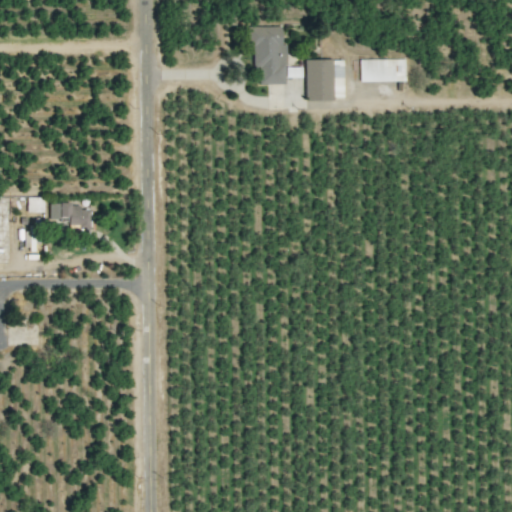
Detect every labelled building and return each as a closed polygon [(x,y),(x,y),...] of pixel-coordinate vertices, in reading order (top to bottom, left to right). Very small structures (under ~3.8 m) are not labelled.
[(280,26),(249,27),(250,68),(257,68),(257,85),(284,85),(284,44),(281,44),(280,26)] [(358,60),(358,82),(404,81),(404,59),(358,60)] [(342,60),(303,60),(303,99),(342,100),(342,60)] [(42,212),(42,197),(25,198),(25,212),(42,212)] [(47,204),(47,218),(66,218),(66,226),(88,226),(88,209),(78,209),(78,204),(47,204)]
